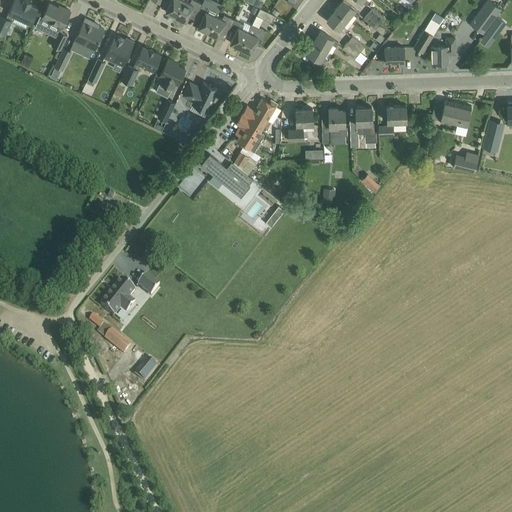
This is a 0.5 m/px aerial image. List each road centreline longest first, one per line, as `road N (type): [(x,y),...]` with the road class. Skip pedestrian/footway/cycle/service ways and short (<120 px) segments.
road 1 (unclassified): [(72,307),(254,75)]
road 2 (residential): [(511,80),(295,87),(254,75)]
road 3 (track): [(155,511),(68,315)]
road 4 (residential): [(254,75),(96,0)]
